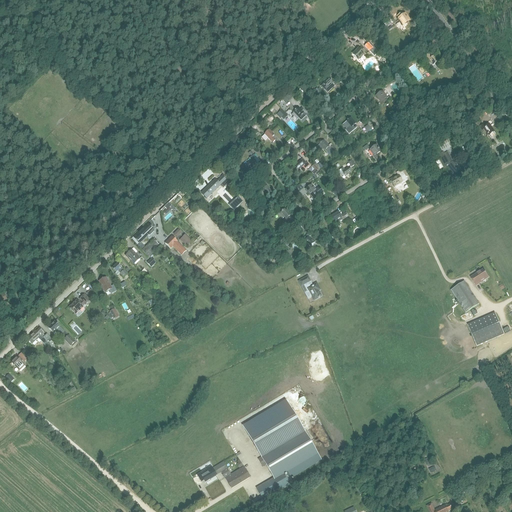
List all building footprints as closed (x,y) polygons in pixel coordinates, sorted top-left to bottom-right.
[(399,19),(404,25),(409,22),(406,18),(406,19),(402,14),(398,17),(400,19),(399,19)] [(353,55),(356,59),(358,60),(363,54),(365,52),(361,48),(357,52),(356,52),(353,55)] [(425,57),(428,61),(429,60),(433,66),(438,62),(434,57),(431,58),(429,55),(425,57)] [(417,65),(411,69),(417,79),(423,76),(417,65)] [(336,79),(335,78),(332,74),(329,77),(330,79),(330,80),(329,79),(323,84),(326,87),(326,88),(324,90),(328,93),(334,87),(332,84),(336,79)] [(382,92),(381,93),(377,96),(379,99),(380,99),(382,101),(379,103),(381,105),(388,100),(386,98),(382,92)] [(295,111),(292,114),(293,114),(294,113),(301,121),(306,116),(300,110),(301,109),(300,110),(298,108),(296,111),(295,110),(295,111)] [(282,110),(277,115),(280,118),(282,117),(285,114),(282,110)] [(351,118),(348,121),(347,120),(347,121),(347,122),(351,127),(346,131),(349,134),(355,129),(353,127),(356,124),(351,118)] [(487,135),(488,136),(489,135),(489,134),(493,131),(491,128),(490,128),(488,126),(486,127),(485,124),(480,127),(482,130),(484,129),(488,135),(487,135)] [(265,135),(273,143),(275,141),(273,138),(274,137),(273,137),(274,136),(269,130),(265,135)] [(323,149),(327,153),(331,149),(324,141),(321,144),(321,143),(320,144),(315,149),(318,153),(323,149)] [(379,150),(376,146),(370,151),(373,156),(377,161),(379,159),(376,155),(381,152),(380,152),(378,150),(379,150)] [(452,150),(453,152),(455,157),(461,153),(457,147),(452,150)] [(464,174),(455,164),(454,165),(453,163),(448,152),(444,154),(443,153),(437,156),(439,160),(443,169),(442,173),(443,173),(443,171),(446,171),(448,170),(455,179),(462,174),(460,172),(461,171),(464,175),(464,174)] [(254,155),(250,158),(249,159),(251,161),(247,164),(250,167),(249,168),(250,169),(250,168),(251,170),(252,170),(251,169),(257,164),(253,160),(256,158),(254,155)] [(303,159),(294,166),(298,171),(307,163),(303,159)] [(339,171),(341,174),(343,177),(344,176),(345,176),(346,177),(352,172),(349,168),(351,167),(352,167),(354,166),(351,161),(349,163),(351,166),(345,170),(343,168),(339,171)] [(403,174),(391,181),(392,181),(394,184),(393,185),(395,188),(403,184),(403,183),(408,180),(403,174)] [(201,193),(205,198),(209,193),(211,195),(221,185),(222,186),(224,184),(226,186),(228,183),(222,177),(217,181),(215,180),(201,193)] [(258,189),(260,192),(262,190),(267,196),(272,192),(267,186),(264,188),(263,186),(258,189)] [(311,186),(304,191),(313,201),(322,194),(318,188),(315,191),(311,186)] [(166,218),(172,212),(169,208),(163,214),(166,218)] [(286,209),(282,212),(281,213),(285,218),(283,220),(285,223),(289,220),(288,217),(290,215),(286,209)] [(340,216),(338,213),(332,217),(335,222),(336,223),(337,223),(343,220),(346,219),(343,214),(340,216)] [(133,238),(137,241),(138,243),(147,234),(148,236),(150,236),(154,232),(154,230),(153,229),(148,223),(133,238)] [(304,241),(307,243),(310,247),(314,242),(308,237),(311,235),(308,232),(303,238),(305,240),(304,241)] [(180,240),(187,247),(192,242),(185,235),(180,240)] [(165,244),(171,249),(173,247),(182,256),(187,251),(178,242),(172,237),(165,244)] [(154,240),(142,251),(149,258),(160,247),(154,240)] [(126,256),(134,265),(140,259),(132,250),(126,256)] [(152,259),(147,264),(151,268),(156,263),(152,259)] [(112,269),(115,273),(116,273),(119,271),(121,273),(120,274),(124,278),(128,275),(118,264),(112,269)] [(38,267),(18,273),(20,280),(40,273),(38,267)] [(471,278),(475,285),(483,280),(484,281),(486,280),(485,279),(488,277),(483,270),(471,278)] [(299,282),(301,286),(310,282),(308,277),(299,282)] [(105,293),(109,291),(111,294),(116,292),(113,286),(111,287),(106,278),(99,282),(105,293)] [(451,291),(466,314),(479,305),(465,282),(451,291)] [(312,297),(314,301),(318,298),(318,299),(320,298),(319,298),(321,297),(317,289),(319,288),(317,284),(307,289),(310,293),(306,295),(308,299),(312,297)] [(91,291),(87,294),(92,300),(96,296),(91,291)] [(69,308),(73,312),(75,314),(83,307),(82,306),(84,304),(85,305),(90,301),(85,295),(80,300),(82,302),(80,304),(77,301),(69,308)] [(124,312),(129,311),(124,298),(119,300),(124,312)] [(109,314),(111,319),(113,318),(114,319),(119,317),(115,310),(110,312),(111,313),(109,314)] [(468,326),(477,347),(504,335),(495,314),(468,326)] [(56,331),(60,336),(65,332),(55,322),(48,328),(53,333),(56,331)] [(36,332),(40,337),(41,336),(43,339),(44,338),(46,341),(47,343),(51,339),(47,335),(45,337),(44,335),(44,336),(43,335),(44,333),(40,329),(36,332)] [(36,332),(27,340),(29,342),(29,343),(30,343),(32,345),(38,340),(42,343),(46,347),(49,344),(47,343),(46,341),(44,338),(43,339),(41,336),(40,337),(36,332)] [(64,340),(71,347),(75,342),(69,336),(64,340)] [(27,360),(25,357),(21,354),(12,363),(14,366),(14,367),(15,367),(19,371),(25,366),(21,362),(22,361),(24,363),(27,360)] [(9,375),(5,378),(11,384),(14,380),(9,375)] [(286,401),(243,427),(259,453),(261,458),(258,460),(263,467),(266,466),(273,478),(274,480),(257,490),(264,501),(268,498),(290,485),(283,475),(288,472),(318,454),(313,447),(305,432),(286,401)] [(222,473),(225,479),(231,476),(223,463),(212,470),(211,467),(197,475),(202,482),(204,481),(205,483),(222,473)] [(433,464),(428,467),(431,473),(436,470),(433,464)] [(244,468),(231,476),(225,479),(232,489),(250,478),(244,468)] [(360,486),(355,489),(359,496),(364,494),(360,486)]
